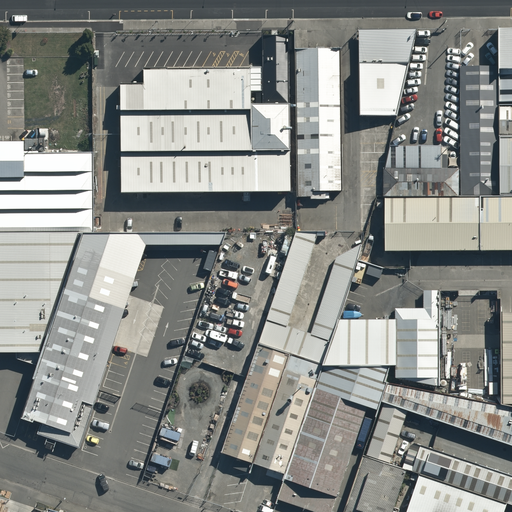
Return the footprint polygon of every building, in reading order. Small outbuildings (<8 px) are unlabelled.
[(511,25),(497,26),(497,102),(511,102),(511,25)] [(416,27),(358,28),(359,114),(395,114),(416,27)] [(248,31),(179,32),(179,28),(151,28),(151,41),(166,41),(166,61),(248,61),(248,31)] [(287,32),(261,32),(261,98),(287,98),(287,32)] [(339,46),(296,47),(296,189),(340,188),(339,46)] [(249,67),(142,67),(142,83),(117,83),(118,107),(249,107),(249,67)] [(496,67),(458,67),(458,194),(496,194),(496,67)] [(286,101),(250,101),(251,108),(119,108),(120,149),(286,148),(286,101)] [(511,104),(498,104),(498,136),(511,135),(511,104)] [(511,137),(498,138),(498,193),(511,193),(511,137)] [(0,224),(81,223),(92,222),(90,151),(22,151),(22,141),(0,141),(0,224)] [(441,144),(392,144),(392,166),(441,166),(441,144)] [(289,150),(120,151),(121,190),(289,189),(289,150)] [(457,167),(382,167),(382,195),(386,195),(457,194),(457,167)] [(511,194),(386,195),(385,248),(511,246),(511,194)] [(79,231),(0,230),(0,348),(38,348),(79,231)] [(34,429),(77,444),(145,241),(220,240),(225,230),(82,230),(18,416),(36,422),(34,429)] [(233,238),(227,236),(213,274),(221,277),(225,264),(242,270),(253,241),(235,234),(233,238)] [(311,338),(289,331),(316,244),(316,240),(296,238),(261,348),(323,369),(325,363),(340,317),(362,247),(335,262),(311,338)] [(325,363),(396,364),(396,377),(441,385),(441,290),(424,289),(424,307),(396,308),(397,318),(340,317),(325,363)] [(511,316),(501,317),(502,409),(511,409),(511,316)] [(321,370),(259,349),(223,456),(284,476),(321,370)] [(389,369),(323,370),(316,391),(377,412),(379,405),(511,450),(511,412),(383,386),(389,369)] [(332,511),(367,410),(316,393),(278,504),(300,511),(332,511)] [(406,416),(383,409),(366,460),(389,468),(406,416)] [(511,481),(419,451),(411,476),(511,510),(511,481)] [(391,511),(403,475),(363,462),(345,511),(391,511)] [(506,511),(507,510),(418,481),(407,511),(506,511)]
